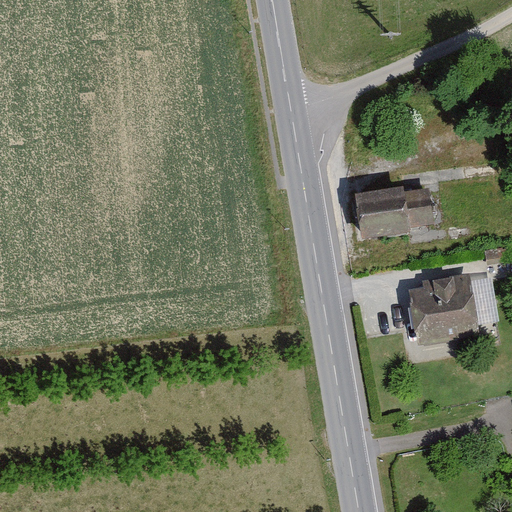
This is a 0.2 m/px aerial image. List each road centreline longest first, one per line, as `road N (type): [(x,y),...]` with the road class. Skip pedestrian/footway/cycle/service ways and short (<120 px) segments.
road 1 (secondary): [(272,0),(361,511)]
road 2 (track): [(511,7),(463,40),(292,111)]
road 3 (unknown): [(370,446),(509,426)]
